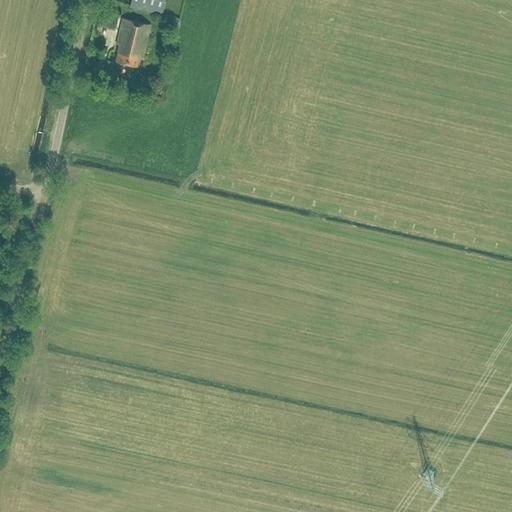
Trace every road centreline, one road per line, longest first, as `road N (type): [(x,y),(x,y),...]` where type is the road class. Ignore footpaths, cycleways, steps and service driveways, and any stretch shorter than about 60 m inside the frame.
road 1 (unclassified): [(40,191),(86,0)]
road 2 (track): [(40,191),(0,369)]
